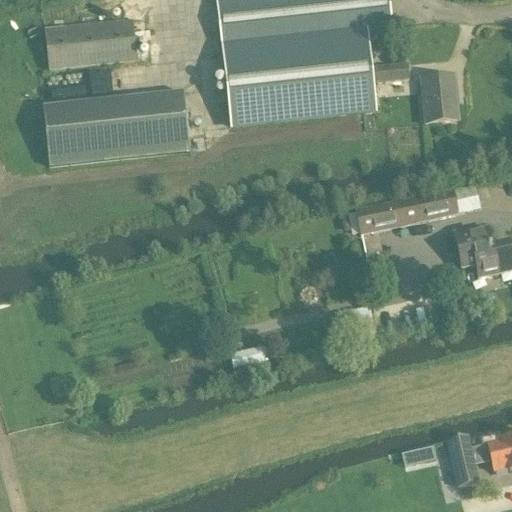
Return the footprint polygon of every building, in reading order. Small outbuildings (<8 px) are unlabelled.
[(387,0),(216,0),(231,129),(374,114),(367,43),(392,40),(387,0)] [(48,76),(137,67),(132,23),(44,33),(48,76)] [(377,88),(408,85),(407,69),(375,71),(377,88)] [(425,129),(455,126),(452,97),(456,97),(454,80),(420,84),(425,129)] [(49,171),(190,156),(184,97),(43,111),(49,171)] [(356,216),(361,239),(457,218),(451,195),(378,211),(377,206),(361,210),(362,214),(356,216)] [(453,236),(461,274),(476,270),(479,283),(497,279),(497,280),(511,276),(511,264),(508,246),(490,250),(486,232),(469,235),(469,233),(453,236)] [(375,262),(374,256),(365,258),(366,265),(365,265),(369,285),(387,281),(383,260),(375,262)] [(342,316),(346,334),(339,335),(342,351),(375,346),(369,311),(342,316)] [(511,475),(511,440),(502,443),(502,446),(487,450),(470,453),(468,443),(467,442),(447,447),(448,448),(458,491),(478,487),(474,469),(491,465),(494,477),(509,473),(509,476),(511,475)]
